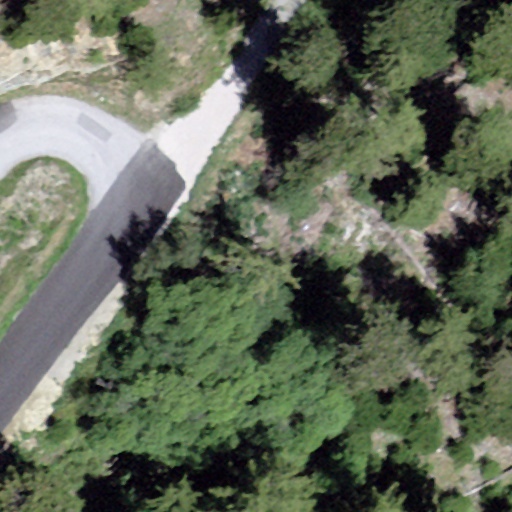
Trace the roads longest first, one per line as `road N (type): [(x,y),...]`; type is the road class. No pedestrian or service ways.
road 1 (residential): [(0,407),(87,303),(132,214),(145,160),(112,131),(58,121),(0,135)]
road 2 (track): [(288,0),(182,145),(145,160)]
